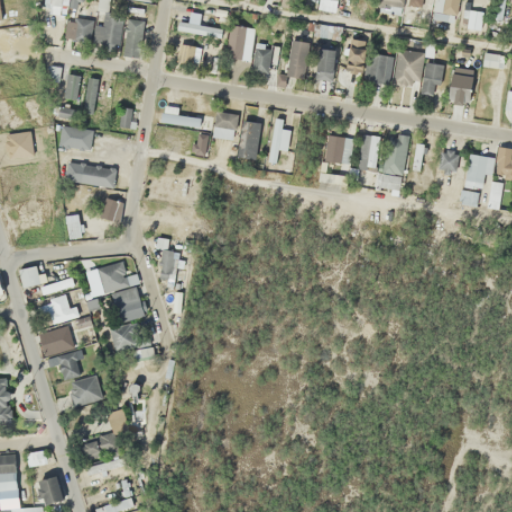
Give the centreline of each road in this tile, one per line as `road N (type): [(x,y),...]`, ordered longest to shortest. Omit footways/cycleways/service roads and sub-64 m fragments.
road 1 (residential): [(56,55),(511,135)]
road 2 (track): [(140,155),(364,202),(510,216)]
road 3 (residential): [(74,511),(4,256)]
road 4 (residential): [(136,242),(131,212),(162,0)]
road 5 (residential): [(4,256),(136,242)]
